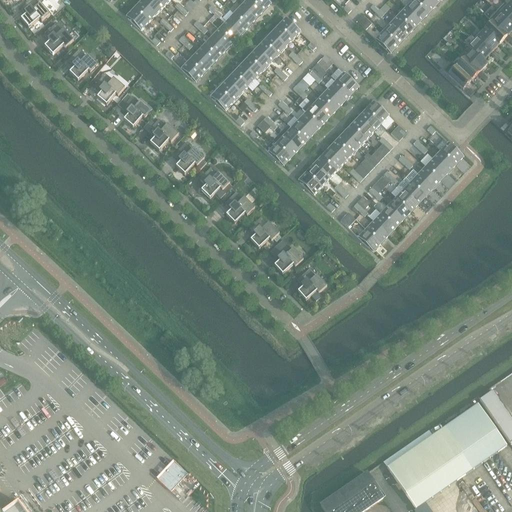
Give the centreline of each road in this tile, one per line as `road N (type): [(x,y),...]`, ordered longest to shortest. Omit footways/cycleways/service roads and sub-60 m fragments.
road 1 (residential): [(283,317),(0,39)]
road 2 (secondary): [(511,295),(248,475)]
road 3 (secondary): [(264,489),(511,315)]
road 4 (secondary): [(248,475),(31,272)]
road 5 (secondary): [(25,288),(238,491)]
road 6 (residential): [(242,133),(344,27)]
road 7 (residential): [(433,114),(333,220)]
road 8 (residential): [(344,27),(433,114)]
